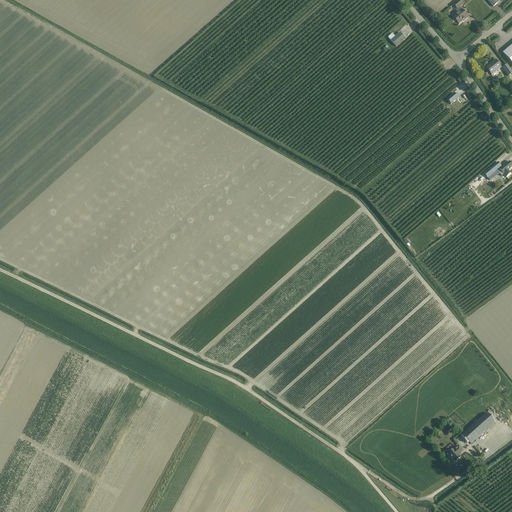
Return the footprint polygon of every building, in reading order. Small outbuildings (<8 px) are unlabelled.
[(457,10),(463,4),(459,0),(458,0),(453,5),(457,10)] [(462,10),(460,8),(457,10),(459,12),(453,17),(451,19),(451,21),(452,22),(454,22),(456,21),(458,24),(464,19),(464,20),(468,17),(462,10)] [(400,33),(395,37),(392,34),(388,37),(391,41),(396,47),(405,39),(400,33)] [(511,64),(511,45),(503,54),(511,64)] [(491,75),(501,67),(495,60),(492,63),(492,64),(486,68),(491,75)] [(502,68),(508,76),(511,72),(511,71),(507,64),(502,68)] [(454,93),(447,100),(451,105),(458,98),(454,93)] [(500,168),(497,171),(501,177),(504,175),(506,177),(511,174),(508,171),(511,167),(511,165),(509,162),(501,169),(500,168)] [(482,190),(488,185),(485,181),(479,186),(482,190)] [(471,445),(495,423),(486,413),(462,435),(471,445)] [(453,449),(448,454),(455,463),(461,457),(459,455),(463,451),(459,446),(454,450),(453,449)]
